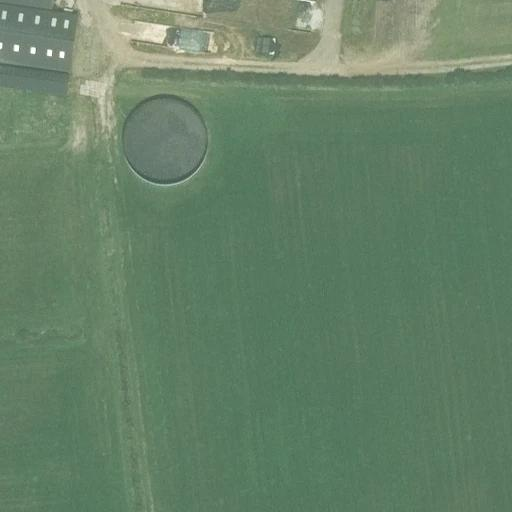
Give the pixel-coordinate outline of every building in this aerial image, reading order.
[(0,0),(0,4),(50,12),(52,0),(0,0)] [(106,0),(231,17),(233,0),(106,0)] [(0,64),(68,74),(76,19),(0,7),(0,64)] [(111,35),(157,39),(156,50),(206,54),(208,21),(113,14),(111,35)] [(67,78),(0,68),(0,87),(64,98),(67,78)]
